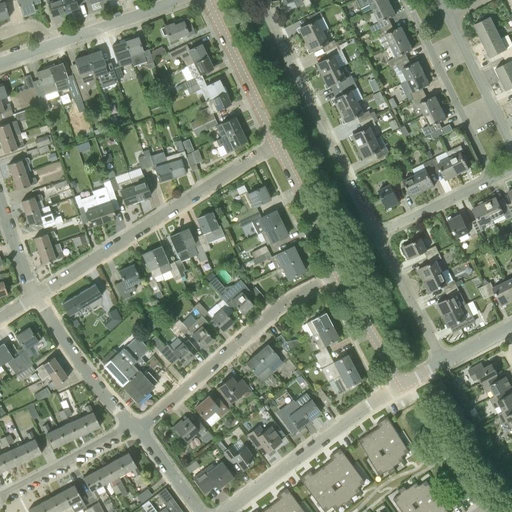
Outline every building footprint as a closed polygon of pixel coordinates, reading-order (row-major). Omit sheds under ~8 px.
[(6,9),(7,9),(3,0),(0,0),(0,20),(9,18),(6,9)] [(16,0),(18,7),(19,6),(22,15),(35,11),(33,4),(40,2),(39,0),(16,0)] [(46,0),(52,16),(60,14),(65,12),(60,0),(46,0)] [(60,0),(65,12),(78,8),(75,0),(60,0)] [(374,11),(390,3),(389,0),(356,0),(361,9),(370,4),(374,11)] [(390,3),(374,11),(377,17),(368,21),(372,30),(378,27),(380,30),(392,24),(389,18),(396,14),(390,3)] [(306,40),(323,31),(329,29),(323,17),(320,11),(308,16),(311,22),(300,28),(306,40)] [(474,24),(480,35),(496,27),(490,16),(474,24)] [(195,33),(188,17),(165,26),(170,40),(187,33),(188,36),(195,33)] [(391,46),(407,38),(402,26),(395,30),(392,24),(380,30),(382,33),(378,35),(385,49),(391,46)] [(501,38),(496,27),(480,35),(485,46),(501,38)] [(323,46),(326,52),(337,46),(340,45),(338,41),(336,43),(334,40),(329,43),(323,31),(306,40),(311,52),(323,46)] [(138,37),(125,41),(134,66),(146,62),(148,69),(155,66),(153,60),(151,54),(149,49),(142,51),(138,37)] [(413,49),(407,38),(391,46),(396,57),(387,61),(390,67),(397,64),(409,59),(406,52),(413,49)] [(504,57),(511,53),(511,46),(506,49),(501,38),(485,46),(490,57),(501,52),(504,57)] [(134,66),(125,41),(113,45),(120,67),(132,63),(133,66),(134,66)] [(347,42),(340,45),(326,52),(329,58),(317,64),(323,76),(341,67),(340,66),(346,63),(341,53),(343,51),(342,48),(348,45),(347,42)] [(186,66),(208,56),(202,44),(189,50),(186,44),(168,53),(171,59),(180,55),(186,66)] [(151,54),(153,60),(166,54),(163,48),(151,54)] [(100,50),(87,55),(95,77),(106,73),(104,68),(106,67),(100,50)] [(511,60),(511,53),(504,57),(506,63),(496,68),(501,79),(511,73),(511,60)] [(89,96),(84,81),(95,77),(87,55),(75,59),(76,63),(69,66),(75,81),(80,96),(82,101),(88,99),(89,96)] [(186,88),(203,80),(201,74),(213,68),(208,56),(186,66),(192,78),(183,83),(186,88)] [(402,69),(408,80),(424,72),(419,61),(412,65),(409,59),(397,64),(400,70),(402,69)] [(62,63),(49,67),(56,87),(67,84),(65,78),(67,77),(62,63)] [(112,68),(116,79),(122,78),(118,66),(112,68)] [(55,87),(56,87),(49,67),(36,72),(40,81),(33,83),(34,87),(43,112),(50,110),(45,96),(57,91),(55,87)] [(343,88),(355,82),(352,76),(346,78),(341,67),(323,76),(329,87),(340,81),(343,88)] [(107,70),(112,86),(118,84),(116,79),(112,68),(107,70)] [(423,87),(430,84),(424,72),(408,80),(413,92),(411,93),(414,99),(425,93),(423,87)] [(511,73),(501,79),(507,90),(511,87),(511,73)] [(17,93),(34,87),(33,83),(30,75),(23,77),(26,85),(15,88),(17,93)] [(206,86),(203,80),(186,88),(189,94),(195,91),(197,95),(201,93),(205,101),(225,92),(219,80),(206,86)] [(80,96),(75,81),(68,83),(73,99),(80,96)] [(358,88),(355,82),(343,88),(346,93),(334,98),(340,110),(358,102),(352,90),(358,88)] [(0,98),(7,96),(9,96),(4,83),(0,84),(0,98)] [(192,130),(214,119),(212,113),(231,104),(225,92),(205,101),(208,107),(200,111),(202,117),(190,123),(192,130)] [(425,115),(441,107),(435,96),(428,99),(425,93),(414,99),(417,105),(415,106),(420,117),(424,115),(425,115)] [(10,105),(7,96),(0,98),(0,119),(15,115),(27,110),(24,103),(10,108),(9,105),(10,105)] [(363,113),(358,102),(340,110),(345,122),(357,116),(360,123),(372,117),(376,115),(374,111),(370,113),(369,110),(363,113)] [(424,115),(429,125),(423,128),(426,136),(431,134),(442,128),(439,122),(446,118),(441,107),(425,115),(424,115)] [(27,110),(15,115),(16,120),(19,119),(20,121),(29,118),(27,110)] [(378,120),(376,115),(372,117),(360,123),(364,130),(352,135),(358,147),(376,138),(370,127),(376,124),(375,122),(378,120)] [(221,138),(241,129),(235,117),(217,125),(214,119),(192,130),(195,136),(215,126),(221,138)] [(0,125),(0,139),(12,135),(12,136),(20,134),(17,126),(15,120),(0,125)] [(450,124),(442,128),(445,134),(453,130),(450,124)] [(442,128),(431,134),(433,140),(445,134),(442,128)] [(221,138),(216,141),(219,146),(222,145),(226,153),(234,149),(233,147),(246,141),(241,129),(221,138)] [(12,135),(0,139),(0,140),(4,153),(24,146),(22,141),(20,134),(12,136),(12,135)] [(53,142),(50,134),(35,140),(37,148),(50,143),(53,142)] [(184,140),(189,152),(195,149),(191,138),(184,140)] [(386,155),(390,153),(387,147),(381,150),(376,138),(358,147),(364,159),(375,153),(378,159),(386,155)] [(178,153),(165,157),(172,177),(185,173),(183,168),(190,166),(186,155),(184,151),(180,140),(174,142),(178,153)] [(90,149),(88,142),(76,146),(79,153),(90,149)] [(40,154),(49,151),(47,146),(38,149),(40,154)] [(142,152),(143,156),(147,168),(154,165),(155,167),(160,181),(172,177),(165,157),(164,154),(151,158),(149,150),(142,152)] [(191,152),(186,155),(190,166),(191,171),(197,169),(195,164),(191,152)] [(458,174),(450,158),(446,152),(429,160),(435,172),(441,169),(447,180),(458,174)] [(461,152),(450,158),(458,174),(469,169),(461,152)] [(109,154),(102,156),(105,163),(111,161),(109,154)] [(137,158),(141,169),(147,168),(143,156),(137,158)] [(13,177),(25,173),(22,165),(29,163),(28,158),(8,164),(13,177)] [(429,175),(435,172),(429,160),(423,163),(426,169),(415,174),(423,191),(434,186),(429,175)] [(471,165),(474,171),(480,168),(476,162),(471,165)] [(29,171),(25,173),(13,177),(17,190),(36,183),(35,178),(32,179),(29,171)] [(109,180),(113,191),(119,189),(120,190),(125,205),(138,200),(130,179),(128,172),(115,177),(113,171),(107,173),(110,179),(109,179),(109,181),(109,180)] [(142,174),(130,179),(138,200),(150,196),(145,181),(142,174)] [(401,174),(395,177),(400,189),(406,186),(411,196),(423,191),(415,174),(404,180),(401,174)] [(400,189),(395,177),(388,180),(391,184),(379,190),(388,208),(400,202),(394,191),(400,189)] [(56,189),(67,185),(65,180),(54,185),(56,189)] [(94,196),(103,222),(116,218),(113,211),(119,208),(113,191),(109,180),(109,181),(103,183),(106,192),(94,196)] [(236,216),(239,221),(251,215),(248,209),(270,199),(264,186),(241,197),(244,204),(237,208),(240,213),(236,216)] [(38,209),(44,207),(41,200),(42,199),(40,194),(21,201),(25,213),(38,209)] [(103,222),(94,196),(93,195),(81,199),(79,195),(73,197),(81,223),(88,221),(90,226),(103,222)] [(498,200),(496,197),(485,202),(493,220),(504,214),(506,219),(511,216),(511,214),(507,204),(504,197),(498,200)] [(472,221),(478,233),(481,231),(484,230),(483,227),(494,222),(493,220),(485,202),(473,208),(478,218),(472,221)] [(44,228),(55,224),(62,222),(60,216),(56,217),(52,215),(48,206),(44,207),(38,209),(25,213),(30,227),(42,222),(44,228)] [(254,221),(251,215),(239,221),(242,227),(251,222),(257,234),(265,230),(281,222),(275,210),(254,221)] [(201,245),(204,252),(211,249),(208,243),(224,236),(220,225),(217,226),(211,212),(197,219),(206,237),(199,240),(201,245)] [(471,236),(478,233),(472,221),(466,224),(461,214),(449,220),(457,238),(469,232),(471,236)] [(222,228),(229,225),(226,219),(219,222),(222,228)] [(281,222),(265,230),(268,237),(264,239),(267,245),(287,235),(281,222)] [(188,228),(178,232),(189,258),(197,254),(200,262),(207,259),(204,252),(201,245),(196,247),(188,228)] [(34,238),(38,250),(51,246),(48,238),(55,236),(53,231),(34,238)] [(181,261),(189,258),(178,232),(169,236),(180,259),(173,262),(182,282),(186,280),(184,276),(185,276),(183,272),(186,271),(181,261)] [(89,242),(86,234),(73,239),(75,247),(89,242)] [(424,252),(427,257),(439,252),(436,246),(428,250),(421,238),(403,247),(409,259),(424,252)] [(51,246),(38,250),(43,263),(62,256),(60,252),(62,251),(59,243),(51,246)] [(254,258),(268,251),(265,245),(251,252),(254,258)] [(176,284),(182,282),(173,262),(168,264),(161,246),(151,251),(161,274),(170,270),(174,281),(175,281),(176,284)] [(293,246),(277,254),(282,267),(299,259),(293,246)] [(154,277),(161,274),(151,251),(142,254),(150,272),(145,275),(153,294),(160,291),(157,284),(154,277)] [(270,257),(271,257),(268,251),(254,258),(252,259),(255,265),(270,257)] [(442,258),(439,252),(427,257),(430,263),(418,269),(424,281),(442,272),(436,261),(442,258)] [(299,259),(282,267),(288,279),(305,271),(299,259)] [(123,299),(131,296),(129,292),(136,289),(133,283),(141,280),(133,264),(119,271),(123,281),(116,284),(123,299)] [(454,280),(447,284),(442,272),(424,281),(430,292),(443,286),(446,292),(457,286),(454,280)] [(210,281),(213,279),(215,277),(211,273),(206,277),(210,281)] [(215,277),(213,279),(227,295),(227,296),(236,305),(243,313),(253,305),(247,298),(252,294),(250,291),(240,279),(233,285),(224,287),(215,277)] [(233,311),(231,309),(236,305),(227,296),(227,295),(213,279),(210,281),(208,283),(222,299),(217,304),(221,309),(211,318),(223,331),(233,322),(228,316),(233,311)] [(484,285),(488,292),(490,297),(496,294),(502,305),(511,300),(511,296),(505,281),(493,287),(491,282),(488,283),(484,285)] [(95,284),(62,304),(69,315),(102,295),(95,284)] [(488,292),(484,285),(478,288),(482,295),(488,292)] [(460,292),(457,286),(446,292),(449,298),(437,304),(443,315),(461,306),(455,295),(460,292)] [(255,287),(250,291),(252,294),(259,301),(264,297),(255,287)] [(194,306),(202,315),(204,317),(208,313),(207,312),(208,312),(199,302),(194,306)] [(467,304),(461,306),(443,315),(448,327),(458,322),(461,328),(475,321),(467,304)] [(115,310),(108,314),(111,320),(105,327),(110,332),(120,321),(115,310)] [(312,333),(313,336),(318,333),(332,325),(325,313),(306,323),(312,333)] [(204,317),(202,315),(187,328),(179,320),(174,324),(184,335),(188,331),(203,348),(213,339),(202,326),(207,322),(204,317)] [(80,326),(77,319),(70,323),(74,330),(80,326)] [(332,325),(318,333),(321,339),(315,342),(320,351),(314,355),(316,360),(317,360),(329,353),(325,345),(339,338),(332,325)] [(26,351),(19,355),(26,366),(32,362),(29,358),(33,355),(28,347),(41,338),(38,332),(33,335),(29,328),(16,336),(25,349),(26,351)] [(104,366),(122,385),(138,370),(133,364),(149,349),(137,335),(104,366)] [(285,341),(280,335),(276,338),(287,353),(300,343),(297,340),(285,341)] [(161,349),(164,346),(155,336),(150,341),(159,351),(161,349)] [(166,345),(164,346),(161,349),(159,351),(169,361),(172,365),(179,359),(184,365),(194,356),(192,353),(196,350),(188,340),(184,344),(183,343),(173,351),(168,344),(166,345)] [(26,366),(19,355),(13,359),(12,357),(13,357),(4,343),(0,345),(0,363),(1,365),(6,361),(12,369),(17,366),(19,370),(26,366)] [(257,353),(267,366),(278,356),(267,344),(257,353)] [(267,366),(257,353),(246,363),(262,381),(272,372),(267,366)] [(334,378),(354,367),(347,355),(334,362),(329,353),(317,360),(316,360),(321,369),(328,365),(334,378)] [(42,380),(50,375),(60,367),(53,357),(36,369),(39,372),(37,374),(42,380)] [(481,383),(493,377),(498,374),(492,363),(485,368),(482,363),(468,370),(474,381),(479,378),(481,383)] [(20,381),(35,371),(31,365),(16,375),(20,381)] [(60,367),(50,375),(54,380),(48,384),(50,389),(67,377),(60,367)] [(361,380),(354,367),(334,378),(342,393),(349,389),(350,390),(357,386),(355,382),(361,380)] [(143,375),(138,370),(122,385),(137,401),(158,382),(148,371),(143,375)] [(494,396),(501,393),(511,387),(506,376),(495,382),(493,377),(481,383),(487,393),(491,391),(494,396)] [(236,383),(231,377),(218,387),(229,402),(242,393),(245,396),(251,391),(242,379),(236,383)] [(38,401),(51,395),(47,387),(34,395),(38,401)] [(326,408),(331,404),(320,388),(314,392),(326,408)] [(511,392),(504,397),(501,393),(494,396),(489,398),(495,409),(500,406),(503,412),(509,408),(511,406),(511,392)] [(260,394),(257,397),(262,403),(266,400),(270,397),(269,395),(264,399),(260,394)] [(214,402),(208,396),(195,407),(205,419),(215,410),(220,417),(229,409),(218,397),(214,402)] [(309,420),(299,407),(293,399),(275,412),(291,433),(297,428),(298,429),(309,420)] [(311,399),(299,407),(309,420),(320,412),(311,399)] [(35,408),(33,404),(32,403),(26,406),(33,419),(39,416),(35,408)] [(81,417),(88,432),(100,426),(89,404),(85,407),(88,414),(81,417)] [(68,407),(63,409),(67,417),(72,415),(68,407)] [(503,412),(498,414),(503,424),(501,429),(509,432),(511,433),(511,412),(511,413),(509,408),(503,412)] [(61,419),(67,417),(63,409),(58,412),(61,419)] [(193,425),(185,416),(172,427),(179,436),(181,434),(187,441),(196,433),(201,438),(208,432),(198,420),(193,425)] [(376,424),(378,427),(401,462),(404,460),(402,457),(410,452),(389,418),(387,416),(376,424)] [(70,422),(76,437),(88,432),(81,417),(70,422)] [(76,437),(70,422),(58,428),(64,442),(76,437)] [(64,442),(58,428),(51,431),(47,424),(43,426),(53,448),(64,442)] [(263,432),(259,426),(247,435),(254,444),(259,441),(267,452),(281,441),(270,427),(263,432)] [(393,472),(396,470),(394,467),(401,462),(378,427),(368,434),(379,450),(382,447),(386,453),(382,455),(393,472)] [(30,441),(23,444),(30,459),(42,453),(32,431),(26,434),(30,441)] [(8,444),(14,442),(13,441),(10,434),(5,437),(8,444)] [(380,476),(388,471),(390,474),(393,472),(382,455),(379,450),(368,434),(357,440),(380,476)] [(0,438),(0,440),(3,447),(8,444),(5,437),(0,438)] [(18,464),(30,459),(23,444),(11,449),(18,464)] [(238,452),(232,445),(222,452),(231,464),(236,460),(243,470),(248,466),(247,463),(254,458),(246,447),(238,452)] [(357,488),(365,482),(340,448),(329,456),(332,460),(356,493),(360,491),(357,488)] [(0,456),(6,469),(18,464),(11,449),(0,454),(0,456)] [(507,460),(509,454),(501,451),(499,457),(507,460)] [(117,459),(125,473),(132,469),(135,475),(139,472),(129,452),(117,459)] [(118,477),(125,473),(117,459),(106,465),(121,492),(124,497),(128,494),(125,489),(118,477)] [(332,460),(322,467),(333,482),(337,480),(341,485),(337,487),(349,504),(352,502),(350,498),(356,493),(332,460)] [(233,477),(222,462),(214,468),(212,464),(193,478),(205,493),(216,485),(218,488),(233,477)] [(94,471),(102,485),(108,482),(116,495),(121,492),(106,465),(94,471)] [(330,485),(333,482),(322,467),(312,474),(337,508),(344,503),(347,506),(349,504),(337,487),(334,490),(330,485)] [(102,485),(94,471),(83,477),(95,499),(99,496),(97,492),(95,489),(102,485)] [(324,511),(332,507),(334,510),(337,508),(312,474),(310,471),(299,479),(301,481),(324,511)] [(448,511),(427,480),(419,486),(417,482),(413,484),(432,511),(448,511)] [(432,511),(413,484),(407,489),(404,486),(401,488),(412,503),(415,500),(419,505),(415,508),(418,511),(432,511)] [(74,485),(63,491),(70,505),(82,499),(74,485)] [(167,506),(158,511),(183,511),(165,488),(157,493),(167,506)] [(287,488),(276,496),(278,499),(287,511),(304,511),(289,491),(287,488)] [(418,511),(415,508),(412,503),(401,488),(398,490),(401,493),(393,499),(402,511),(418,511)] [(141,503),(152,495),(147,489),(137,497),(141,503)] [(51,497),(59,511),(72,511),(74,511),(70,505),(63,491),(51,497)] [(40,503),(44,511),(57,511),(59,511),(51,497),(40,503)] [(287,511),(278,499),(269,506),(273,511),(287,511)] [(156,511),(148,500),(141,506),(146,511),(156,511)] [(94,511),(103,511),(98,502),(92,506),(94,511)]
